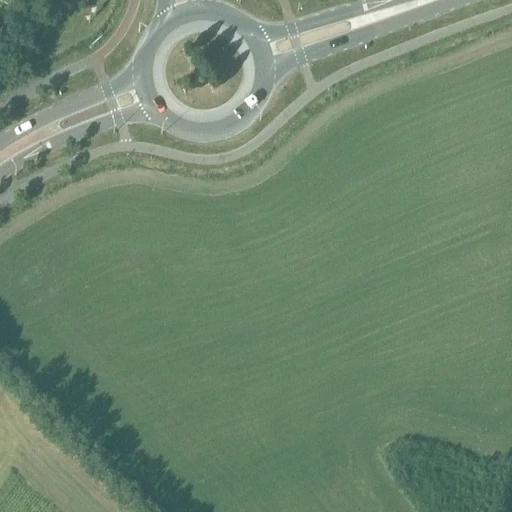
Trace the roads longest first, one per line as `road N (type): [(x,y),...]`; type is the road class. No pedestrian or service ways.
road 1 (secondary): [(0,175),(68,137),(158,106)]
road 2 (secondary): [(146,72),(0,141)]
road 3 (secondary): [(158,106),(186,126),(225,125),(247,110),(262,75)]
road 4 (secondary): [(262,75),(349,38),(383,14)]
road 5 (secondary): [(383,14),(343,13),(252,39)]
